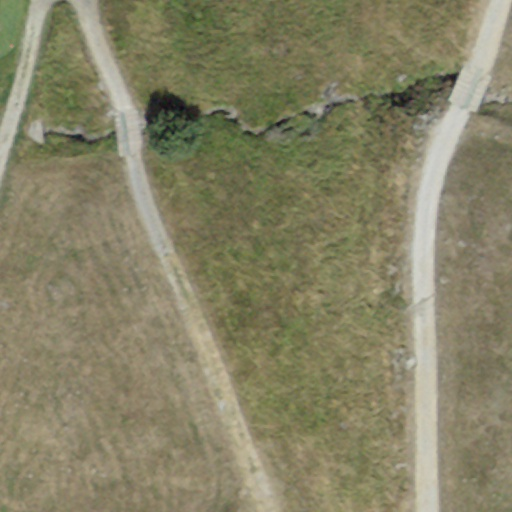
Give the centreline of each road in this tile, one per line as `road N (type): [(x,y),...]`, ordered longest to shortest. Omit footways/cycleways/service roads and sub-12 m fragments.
road 1 (track): [(265,511),(134,156),(131,112),(82,2),(74,0)]
road 2 (track): [(502,0),(423,194),(423,511)]
road 3 (track): [(50,0),(0,152)]
